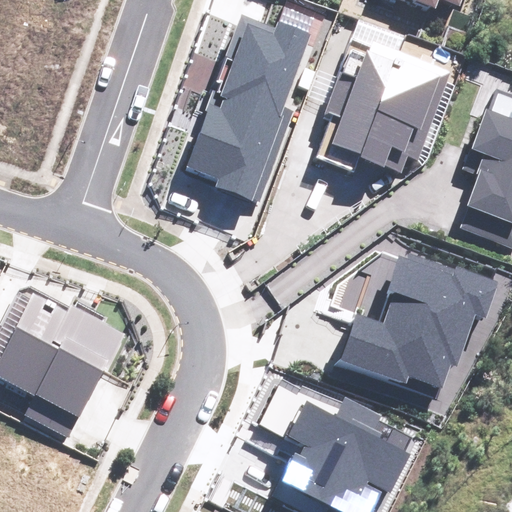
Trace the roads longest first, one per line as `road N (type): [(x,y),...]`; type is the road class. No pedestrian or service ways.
road 1 (residential): [(69,231),(152,264),(189,299),(204,329),(199,373),(128,511)]
road 2 (residential): [(69,231),(154,0)]
